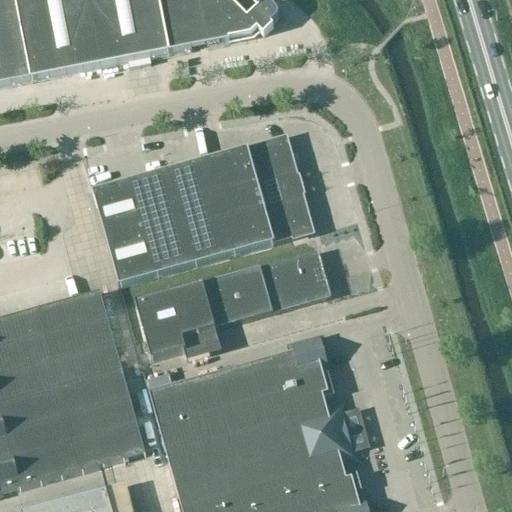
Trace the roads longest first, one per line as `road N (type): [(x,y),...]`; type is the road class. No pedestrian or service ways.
road 1 (unclassified): [(0,142),(290,87),(310,86),(346,104),(469,511)]
road 2 (primary): [(511,145),(474,18)]
